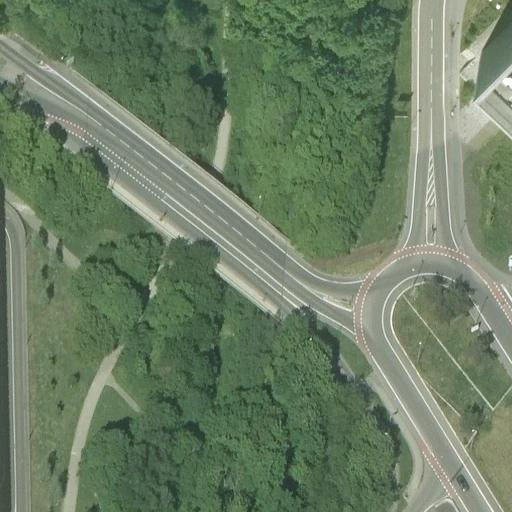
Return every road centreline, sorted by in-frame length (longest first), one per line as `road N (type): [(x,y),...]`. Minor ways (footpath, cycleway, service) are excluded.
road 1 (trunk): [(105,139),(154,216),(292,325),(355,401),(387,467),(386,511)]
road 2 (unclassified): [(230,240),(302,306),(369,337)]
road 3 (unclassified): [(379,293),(320,295),(230,240)]
road 4 (tertiary): [(460,272),(444,242),(430,113)]
road 5 (unclassified): [(105,139),(230,240)]
road 6 (tertiary): [(430,113),(416,238),(403,268)]
road 7 (tertiary): [(369,337),(444,457)]
